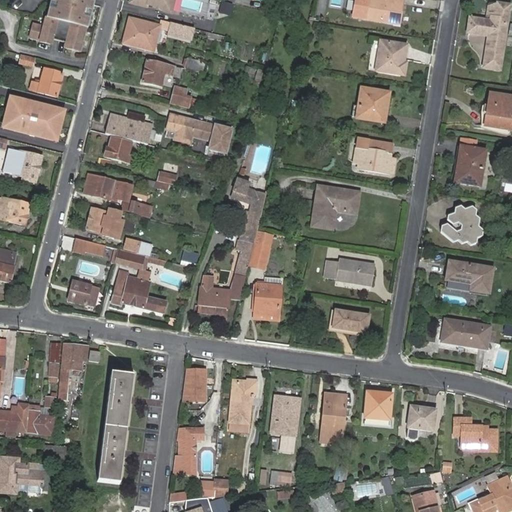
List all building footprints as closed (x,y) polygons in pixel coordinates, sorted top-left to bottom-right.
[(62,9),(64,0),(57,0),(56,8),(62,9)] [(62,24),(79,28),(85,3),(73,0),(64,0),(62,9),(59,23),(62,24)] [(129,0),(129,3),(146,8),(147,5),(158,8),(162,12),(170,14),(173,0),(129,0)] [(398,6),(402,7),(403,0),(384,0),(384,2),(370,0),(355,0),(353,18),(395,26),(398,6)] [(222,1),(219,14),(229,17),(233,4),(222,1)] [(511,11),(511,10),(495,8),(499,9),(496,22),(492,22),(492,26),(487,25),(471,23),(471,20),(471,19),(468,38),(469,36),(489,39),(484,70),(481,69),(481,70),(500,73),(498,72),(508,10),(511,11)] [(495,9),(489,13),(487,25),(492,26),(492,22),(496,22),(499,9),(495,8),(495,9)] [(153,47),(156,32),(158,26),(129,18),(123,42),(141,47),(142,44),(153,47)] [(32,26),(29,38),(39,41),(38,42),(48,45),(50,38),(58,40),(62,24),(59,23),(44,19),(42,29),(32,26)] [(63,49),(77,53),(83,30),(79,28),(62,24),(58,40),(65,42),(63,49)] [(191,29),(169,24),(166,35),(188,40),(191,29)] [(406,50),(372,44),(368,72),(404,79),(407,63),(403,63),(406,50)] [(34,58),(21,55),(19,64),(32,68),(34,58)] [(185,61),(182,70),(192,73),(199,75),(202,65),(185,61)] [(147,63),(142,83),(160,88),(163,76),(179,80),(181,71),(161,65),(147,63)] [(36,80),(36,82),(32,81),(30,90),(56,97),(62,74),(44,68),(40,81),(36,80)] [(171,104),(196,112),(198,103),(185,98),(186,95),(175,91),(174,95),(171,104)] [(384,96),(361,92),(356,121),(384,126),(386,113),(382,112),(384,96)] [(511,100),(490,97),(485,129),(511,134),(511,129),(511,100)] [(9,99),(1,128),(54,143),(62,113),(9,99)] [(109,116),(152,127),(152,126),(110,115),(109,116)] [(109,116),(104,135),(138,144),(146,146),(152,127),(109,116)] [(192,123),(168,117),(167,122),(191,128),(192,123)] [(222,156),(228,133),(212,128),(212,129),(192,123),(191,128),(167,122),(163,135),(172,138),(171,141),(187,145),(189,138),(208,143),(206,151),(222,156)] [(153,131),(151,141),(159,143),(161,132),(153,131)] [(105,158),(132,166),(134,160),(127,157),(130,145),(111,140),(109,150),(107,149),(105,158)] [(391,147),(357,141),(355,151),(360,152),(358,167),(357,171),(392,177),(393,167),(389,166),(389,161),(391,147)] [(455,183),(480,188),(486,153),(461,149),(455,183)] [(14,168),(18,153),(8,150),(2,173),(16,177),(17,169),(14,168)] [(41,159),(27,155),(18,153),(14,168),(17,169),(16,177),(22,178),(21,181),(35,185),(41,159)] [(165,162),(164,171),(177,173),(179,165),(165,162)] [(162,174),(160,182),(175,186),(177,178),(162,174)] [(116,201),(117,198),(121,184),(89,175),(85,193),(116,201)] [(262,212),(266,197),(256,194),(256,193),(248,190),(249,185),(236,182),(231,200),(252,205),(251,209),(253,210),(262,212)] [(356,212),(359,191),(338,188),(337,193),(330,192),(331,186),(317,184),(310,224),(332,228),(335,209),(356,212)] [(21,215),(24,204),(0,198),(0,220),(23,226),(26,215),(21,215)] [(122,211),(149,218),(151,210),(144,208),(144,206),(125,201),(122,211)] [(120,212),(109,209),(107,213),(91,209),(85,229),(105,235),(105,236),(113,239),(118,222),(120,212)] [(478,240),(482,239),(483,233),(479,229),(480,221),(476,219),(477,213),(472,209),(465,212),(461,209),(456,210),(456,216),(449,219),(449,223),(453,228),(453,231),(448,226),(442,229),(442,233),(453,244),(460,242),(462,246),(468,244),(471,247),(477,245),(478,240)] [(253,210),(248,231),(257,233),(257,231),(262,212),(253,210)] [(117,240),(122,223),(118,222),(113,239),(117,240)] [(241,241),(254,245),(257,233),(248,231),(244,230),(241,241)] [(274,235),(257,231),(257,233),(254,245),(249,267),(265,271),(274,235)] [(73,238),(70,250),(101,258),(104,246),(73,238)] [(138,245),(126,241),(123,251),(134,254),(135,255),(138,245)] [(228,300),(240,301),(249,267),(254,245),(241,241),(241,242),(240,242),(238,252),(243,253),(237,275),(228,293),(210,291),(211,280),(202,279),(200,290),(199,290),(198,307),(215,309),(215,317),(227,318),(228,300)] [(148,259),(151,248),(138,245),(135,255),(134,254),(134,256),(146,259),(148,259)] [(0,250),(0,281),(11,284),(15,269),(14,269),(17,254),(0,250)] [(182,255),(181,261),(196,264),(198,255),(188,252),(187,257),(182,255)] [(119,264),(131,267),(134,258),(118,253),(115,264),(118,265),(119,264)] [(134,258),(131,267),(147,272),(151,260),(148,259),(146,259),(134,256),(134,258)] [(349,281),(349,283),(371,287),(374,266),(339,260),(338,265),(328,263),(325,278),(336,280),(335,281),(342,282),(343,280),(349,281)] [(448,264),(444,288),(488,296),(492,272),(448,264)] [(121,274),(118,280),(129,283),(131,276),(121,274)] [(118,280),(111,306),(121,309),(123,302),(164,314),(167,302),(148,297),(152,282),(131,276),(129,283),(118,280)] [(73,282),(68,301),(86,306),(89,295),(96,296),(98,289),(73,282)] [(256,284),(251,314),(276,318),(281,288),(256,284)] [(335,312),(332,330),(365,335),(369,317),(335,312)] [(445,321),(441,343),(486,351),(490,329),(445,321)] [(502,336),(511,335),(511,324),(502,325),(502,336)] [(87,363),(89,346),(64,345),(62,371),(60,371),(59,388),(60,389),(59,402),(68,403),(69,391),(65,391),(67,371),(81,372),(81,362),(87,363)] [(51,346),(50,366),(57,367),(59,346),(51,346)] [(91,351),(90,362),(100,363),(101,352),(91,351)] [(57,367),(50,366),(49,379),(56,379),(57,367)] [(206,370),(186,369),(182,401),(206,401),(206,370)] [(128,396),(131,396),(134,376),(110,374),(98,481),(121,484),(124,456),(121,456),(122,449),(125,449),(127,429),(131,403),(127,403),(128,396)] [(234,383),(232,401),(234,402),(233,407),(230,407),(229,422),(248,424),(251,395),(254,395),(255,382),(247,381),(246,384),(234,383)] [(366,394),(363,419),(389,422),(391,397),(366,394)] [(325,395),(322,426),(326,426),(325,439),(334,440),(343,441),(346,397),(325,395)] [(297,407),(299,407),(300,400),(276,397),(272,433),(286,435),(284,452),(295,453),(299,411),(296,410),(297,407)] [(68,403),(59,402),(58,410),(68,411),(68,403)] [(0,413),(0,431),(25,434),(28,408),(18,407),(17,415),(0,413)] [(28,408),(25,434),(51,437),(53,419),(38,417),(38,409),(28,408)] [(410,408),(406,437),(408,441),(414,442),(416,439),(418,430),(432,432),(434,411),(410,408)] [(481,432),(481,428),(471,428),(471,421),(455,420),(454,436),(462,436),(462,450),(481,450),(481,452),(496,453),(497,432),(487,432),(481,432)] [(326,426),(322,426),(320,443),(333,444),(334,440),(325,439),(326,426)] [(203,429),(179,429),(177,439),(179,439),(179,457),(175,456),(173,473),(196,473),(196,439),(203,439),(203,429)] [(44,446),(43,459),(68,461),(69,448),(44,446)] [(0,458),(0,492),(15,493),(16,484),(41,486),(43,471),(45,470),(45,465),(27,463),(28,466),(16,465),(17,460),(0,458)] [(441,473),(451,474),(452,462),(442,461),(441,473)] [(290,488),(291,472),(269,472),(268,487),(290,488)] [(498,511),(507,511),(507,480),(507,479),(487,488),(492,497),(471,506),(474,511),(483,511),(496,505),(498,510),(498,511)] [(228,480),(214,480),(212,498),(227,496),(228,480)] [(355,497),(390,497),(390,480),(354,481),(355,497)] [(213,482),(201,482),(201,499),(207,499),(212,498),(213,482)] [(342,483),(331,485),(332,494),(343,493),(342,483)] [(292,491),(277,493),(278,499),(293,496),(292,491)] [(412,498),(416,511),(437,511),(431,492),(412,498)] [(201,499),(185,501),(183,511),(210,511),(207,499),(201,499)] [(210,503),(212,511),(223,511),(227,511),(223,499),(210,503)]
